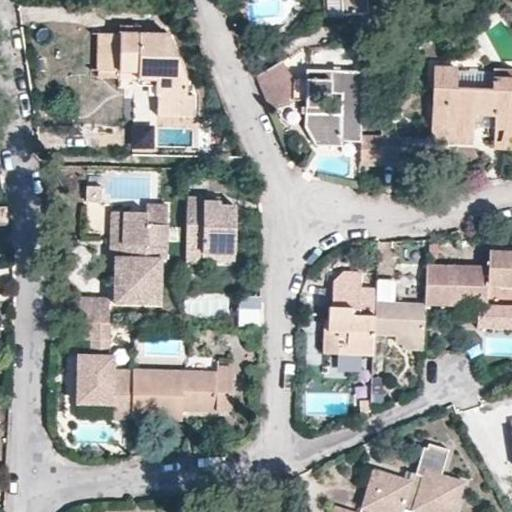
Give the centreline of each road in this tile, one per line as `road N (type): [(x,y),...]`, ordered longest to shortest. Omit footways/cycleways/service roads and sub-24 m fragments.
road 1 (residential): [(26,485),(28,225),(0,31)]
road 2 (residential): [(268,460),(283,217)]
road 3 (residential): [(26,485),(268,460)]
road 4 (residential): [(283,217),(196,0)]
road 5 (residential): [(283,217),(418,218),(511,197)]
road 6 (residential): [(268,460),(453,386)]
